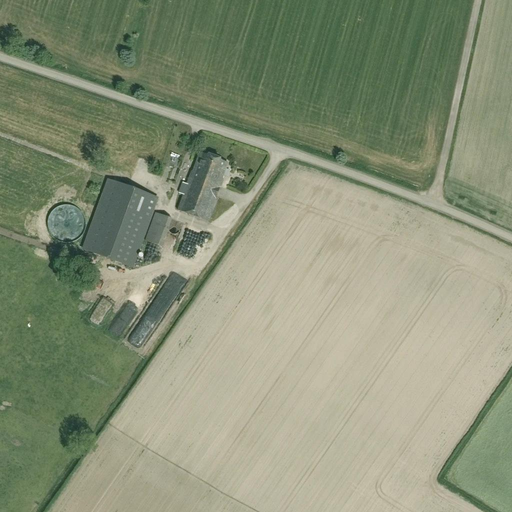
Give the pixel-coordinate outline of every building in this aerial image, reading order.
[(178,211),(208,222),(216,200),(214,199),(227,164),(200,153),(193,173),(192,172),(187,185),(183,183),(179,194),(183,195),(178,211)] [(109,181),(84,250),(131,267),(156,198),(109,181)] [(172,219),(155,213),(145,242),(162,248),(172,219)] [(55,226),(55,227),(55,232),(56,236),(59,240),(62,243),(66,245),(71,245),(75,243),(79,241),(82,237),(84,233),(84,232),(83,227),(82,223),(79,219),(74,217),(70,216),(65,216),(61,218),(57,222),(55,226)] [(192,223),(182,248),(193,253),(203,227),(192,223)] [(170,272),(170,286),(186,286),(186,272),(170,272)] [(118,329),(131,316),(124,310),(111,322),(118,329)]
